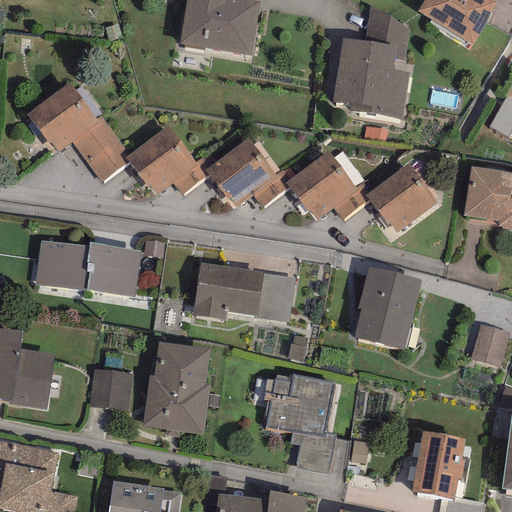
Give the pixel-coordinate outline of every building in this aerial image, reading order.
[(185,0),(178,44),(250,56),(260,2),(246,0),(185,0)] [(496,3),(491,0),(423,0),(416,11),(472,44),(496,3)] [(408,29),(369,7),(364,42),(394,46),(392,59),(403,61),(408,29)] [(364,42),(341,38),(331,102),(349,104),(348,111),(400,119),(408,72),(391,70),(392,59),(394,46),(364,42)] [(68,84),(26,115),(48,146),(51,144),(57,152),(71,142),(100,183),(128,163),(124,157),(127,155),(99,118),(95,121),(68,84)] [(511,126),(511,102),(505,99),(487,127),(505,138),(511,126)] [(204,170),(208,167),(201,158),(194,163),(167,126),(127,155),(124,157),(128,163),(146,187),(148,185),(156,195),(173,182),(182,194),(207,175),(204,170)] [(284,183),(289,180),(281,171),(274,176),(247,139),(208,167),(204,170),(207,175),(226,200),(229,198),(236,207),(252,195),(261,208),(288,188),(284,183)] [(367,192),(361,184),(354,189),(327,152),(289,180),(284,183),(288,188),(306,213),(308,211),(315,220),(332,207),(341,220),(367,201),(363,195),(367,192)] [(389,224),(395,234),(436,203),(407,163),(367,192),(363,195),(367,201),(369,200),(386,225),(389,224)] [(511,173),(470,167),(462,216),(498,221),(497,227),(511,229),(511,173)] [(164,243),(144,240),(142,254),(162,257),(164,243)] [(139,251),(89,243),(88,247),(40,242),(34,285),(86,291),(133,298),(139,251)] [(262,272),(198,264),(191,315),(224,320),(225,312),(256,316),(262,274),(262,272)] [(420,280),(367,268),(357,309),(360,310),(353,338),(403,350),(420,280)] [(294,278),(262,274),(256,316),(255,318),(288,323),(294,278)] [(510,335),(480,325),(469,357),(499,367),(510,335)] [(21,332),(0,329),(0,399),(8,400),(7,404),(46,410),(54,355),(18,349),(21,332)] [(307,339),(291,336),(286,359),(302,363),(307,339)] [(208,348),(157,341),(152,376),(148,376),(141,427),(202,435),(209,387),(203,387),(208,348)] [(93,370),(89,406),(127,410),(131,375),(93,370)] [(333,383),(291,375),(291,380),(274,376),(274,381),(267,380),(263,400),(270,401),(265,427),(292,432),(290,444),(299,446),(294,469),(326,475),(334,435),(323,433),(333,383)] [(511,405),(501,489),(511,490),(511,405)] [(463,439),(422,432),(410,493),(453,501),(457,480),(459,481),(463,462),(459,461),(463,439)] [(57,453),(0,441),(0,509),(14,511),(44,511),(49,492),(57,453)] [(367,443),(352,442),(349,461),(364,463),(367,443)] [(162,488),(111,481),(107,511),(176,511),(179,493),(162,491),(162,488)] [(303,511),(306,497),(268,491),(266,501),(218,494),(215,511),(303,511)] [(73,511),(77,497),(49,492),(44,511),(73,511)]
